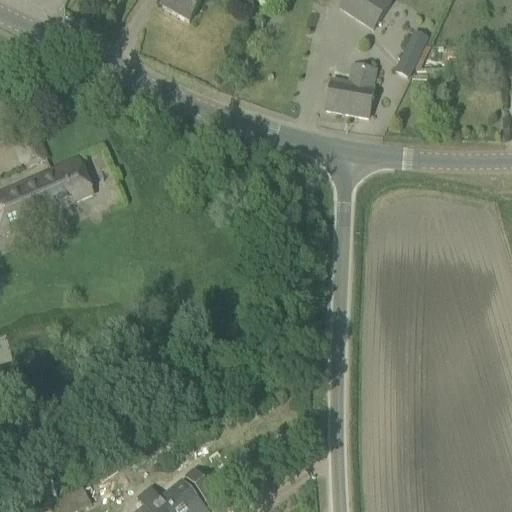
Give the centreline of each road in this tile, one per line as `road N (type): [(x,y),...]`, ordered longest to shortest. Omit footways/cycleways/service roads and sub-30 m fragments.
road 1 (unclassified): [(348,154),(215,116),(0,16)]
road 2 (unclassified): [(339,511),(348,154)]
road 3 (unclassified): [(511,161),(348,154)]
